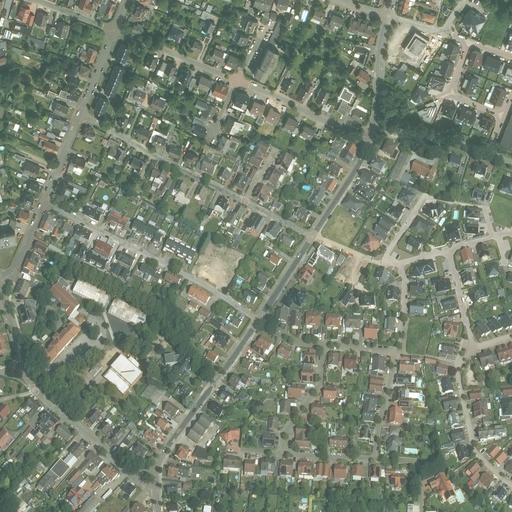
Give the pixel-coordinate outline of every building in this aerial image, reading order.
[(80,0),(80,1),(81,2),(79,6),(86,9),(85,10),(90,11),(93,4),(88,3),(89,0),(80,0)] [(109,0),(107,5),(102,3),(100,9),(108,12),(112,14),(114,10),(115,6),(117,3),(116,3),(111,1),(109,0)] [(254,9),(248,8),(249,4),(246,3),(245,8),(248,8),(247,12),(253,13),(254,9)] [(309,9),(304,8),(305,6),(300,4),(299,3),(298,3),(298,4),(297,3),(295,12),(301,14),(300,19),(304,20),(309,9)] [(408,6),(401,3),(399,10),(407,12),(408,6)] [(146,9),(138,5),(134,14),(135,15),(138,16),(138,17),(141,18),(143,15),(145,9),(146,9)] [(30,9),(21,6),(18,17),(27,19),(29,13),(30,9)] [(469,8),(460,23),(477,34),(487,19),(469,8)] [(151,11),(146,9),(145,9),(143,15),(144,15),(143,17),(144,17),(146,18),(150,19),(150,17),(151,17),(152,15),(151,14),(152,13),(151,13),(150,12),(151,11)] [(319,11),(315,9),(312,17),(313,15),(319,18),(319,19),(321,20),(323,17),(325,12),(319,10),(319,11)] [(212,14),(206,10),(204,10),(200,17),(206,20),(206,19),(209,20),(212,14)] [(48,14),(39,12),(36,22),(45,25),(48,14)] [(435,16),(424,12),(422,18),(433,21),(435,16)] [(35,15),(29,13),(27,19),(26,22),(32,24),(35,15)] [(343,18),(332,13),(330,20),(326,28),(327,28),(327,27),(331,29),(331,30),(332,30),(335,23),(340,25),(343,18)] [(258,21),(247,16),(246,17),(248,17),(244,28),(243,27),(253,31),(256,23),(257,24),(258,21)] [(209,20),(206,19),(206,20),(202,28),(211,32),(215,23),(209,20)] [(353,22),(350,22),(348,29),(355,31),(357,24),(358,21),(354,20),(353,22)] [(278,21),(269,42),(275,45),(284,23),(278,21)] [(68,24),(59,22),(58,28),(56,28),(54,32),(64,35),(64,36),(68,24)] [(360,24),(357,24),(355,31),(362,33),(365,26),(365,23),(361,22),(360,24)] [(28,28),(20,26),(20,25),(16,23),(15,24),(13,24),(11,31),(26,35),(28,28)] [(138,23),(137,25),(134,24),(132,30),(140,33),(143,25),(138,23)] [(368,26),(365,26),(362,33),(370,36),(371,30),(373,25),(368,24),(368,26)] [(179,30),(172,27),(167,38),(168,38),(168,39),(171,40),(177,42),(180,35),(182,36),(185,29),(180,27),(179,30)] [(248,37),(239,33),(237,37),(238,37),(236,41),(245,45),(248,37)] [(416,33),(411,41),(411,40),(409,42),(410,43),(409,44),(406,49),(411,52),(418,56),(428,40),(416,33)] [(42,48),(44,41),(29,36),(27,43),(35,46),(42,48)] [(0,42),(0,49),(9,47),(7,40),(0,42)] [(198,41),(194,40),(192,44),(194,45),(192,48),(200,51),(203,45),(197,43),(198,41)] [(403,40),(392,57),(393,58),(390,63),(394,65),(400,69),(401,67),(406,59),(410,53),(411,52),(406,49),(409,44),(403,40)] [(460,47),(449,43),(445,55),(456,58),(460,47)] [(130,48),(122,44),(116,57),(125,61),(130,48)] [(23,50),(12,46),(11,51),(21,54),(23,50)] [(268,46),(260,65),(258,64),(254,73),(265,78),(269,69),(270,70),(279,51),(268,46)] [(363,49),(356,47),(355,52),(361,53),(359,59),(362,60),(362,61),(367,62),(369,57),(368,56),(370,51),(363,49)] [(97,51),(89,48),(88,52),(83,50),(82,54),(80,57),(93,62),(93,61),(97,52),(97,51)] [(224,52),(215,48),(211,56),(220,60),(222,57),(224,52)] [(472,51),(468,61),(477,64),(480,55),(481,52),(474,49),(472,51)] [(417,58),(410,53),(406,59),(414,63),(417,58)] [(239,58),(230,54),(228,58),(226,63),(232,65),(232,66),(235,67),(239,58)] [(487,54),(486,57),(483,65),(497,70),(500,62),(501,59),(487,54)] [(157,58),(149,55),(146,64),(150,66),(155,68),(157,64),(155,63),(157,58)] [(480,55),(477,64),(482,66),(483,65),(486,57),(480,55)] [(354,59),(346,70),(351,73),(359,63),(354,59)] [(455,65),(444,61),(440,73),(451,76),(455,65)] [(504,61),(503,63),(501,70),(504,72),(507,64),(509,65),(509,63),(504,61)] [(176,66),(168,63),(168,64),(165,72),(171,74),(172,75),(176,66)] [(511,65),(509,65),(507,64),(504,72),(503,75),(511,77),(511,65)] [(90,68),(83,65),(81,68),(80,72),(87,75),(90,68)] [(116,65),(105,91),(114,95),(125,68),(116,65)] [(159,69),(157,74),(169,78),(171,74),(165,72),(161,70),(159,69)] [(192,73),(183,69),(182,69),(183,69),(179,78),(179,79),(184,81),(183,82),(188,84),(189,83),(191,77),(190,76),(191,73),(192,73)] [(369,75),(360,69),(355,76),(362,81),(364,82),(369,75)] [(403,72),(398,69),(397,71),(393,77),(396,79),(397,81),(398,82),(400,81),(401,80),(403,82),(407,75),(403,72)] [(479,78),(467,73),(461,89),(472,93),(479,78)] [(430,74),(427,84),(442,89),(445,80),(430,74)] [(204,76),(201,75),(200,77),(197,84),(198,85),(207,89),(207,90),(209,85),(212,80),(211,79),(211,80),(204,76)] [(77,78),(71,76),(70,76),(68,82),(77,86),(80,79),(77,78)] [(293,83),(286,80),(282,88),(289,92),(293,83)] [(364,82),(362,81),(359,85),(365,89),(368,85),(364,82)] [(220,83),(217,82),(213,91),(212,93),(218,95),(223,84),(220,83)] [(149,84),(147,83),(145,87),(146,92),(150,93),(153,84),(150,83),(149,84)] [(150,93),(149,96),(152,97),(157,84),(154,83),(153,84),(150,93)] [(305,88),(301,87),(297,96),(304,99),(305,97),(307,97),(313,85),(307,83),(305,88)] [(223,84),(218,95),(223,97),(226,92),(228,87),(226,86),(226,85),(223,84)] [(138,98),(134,97),(137,89),(137,88),(132,86),(127,98),(132,100),(133,99),(137,101),(138,98)] [(348,88),(344,86),(339,96),(343,98),(340,103),(346,106),(348,100),(349,100),(353,92),(347,89),(348,88)] [(418,86),(411,97),(418,102),(421,98),(424,100),(429,93),(424,91),(418,86)] [(321,87),(315,98),(325,103),(329,95),(327,95),(329,91),(321,87)] [(496,87),(494,94),(504,97),(506,91),(501,89),(496,87)] [(69,93),(61,89),(59,94),(67,98),(69,93)] [(146,93),(137,89),(134,97),(138,98),(143,100),(146,93)] [(72,93),(69,91),(67,98),(66,99),(75,102),(78,95),(75,94),(72,93)] [(239,92),(234,103),(239,105),(244,94),(239,92)] [(249,96),(244,94),(239,105),(245,107),(249,96)] [(494,94),(492,100),(495,101),(501,104),(504,97),(494,94)] [(165,101),(154,96),(150,105),(161,110),(165,101)] [(109,100),(100,97),(95,110),(103,114),(109,100)] [(207,104),(198,100),(195,105),(204,110),(202,114),(204,115),(210,118),(211,119),(216,108),(207,104)] [(68,106),(56,101),(53,110),(65,114),(68,106)] [(262,104),(254,101),(250,109),(261,114),(265,104),(263,102),(262,104)] [(457,106),(447,101),(445,107),(443,112),(445,113),(453,116),(457,106)] [(346,106),(340,103),(341,104),(338,110),(345,113),(348,107),(346,106)] [(273,108),(270,106),(265,116),(276,122),(275,123),(275,124),(280,114),(272,110),(273,108)] [(426,107),(418,110),(422,122),(431,123),(437,109),(436,106),(433,107),(432,106),(428,107),(426,107)] [(458,117),(465,120),(470,109),(463,106),(458,117)] [(366,113),(355,107),(352,114),(355,116),(354,118),(356,118),(361,121),(366,113)] [(465,120),(472,123),(477,112),(470,109),(465,120)] [(130,115),(122,112),(121,114),(121,115),(118,122),(125,126),(125,125),(129,118),(128,118),(130,115)] [(511,112),(499,144),(511,149),(511,112)] [(200,118),(195,116),(193,122),(197,124),(204,127),(206,121),(200,118)] [(292,118),(288,116),(284,125),(293,129),(295,126),(297,121),(291,118),(292,118)] [(244,124),(229,117),(227,123),(228,124),(226,129),(233,132),(234,132),(233,132),(236,127),(241,129),(242,127),(244,124)] [(482,120),(480,124),(483,126),(489,128),(492,121),(483,117),(482,120)] [(59,119),(58,119),(55,118),(53,124),(56,125),(66,129),(69,123),(59,119)] [(477,118),(473,126),(482,130),(483,126),(480,124),(482,120),(477,118)] [(19,125),(10,121),(8,127),(17,131),(19,125)] [(251,124),(245,121),(244,124),(242,127),(248,129),(251,124)] [(204,127),(197,124),(193,131),(194,132),(193,134),(196,135),(197,133),(202,136),(206,128),(204,127)] [(66,129),(56,125),(53,132),(63,136),(66,129)] [(315,130),(305,125),(301,132),(311,137),(315,130)] [(93,130),(85,126),(82,134),(90,138),(90,137),(92,133),(93,130)] [(149,130),(140,126),(136,135),(146,139),(149,130)] [(313,135),(319,138),(322,131),(319,130),(317,134),(314,133),(313,135)] [(158,135),(157,137),(155,137),(152,142),(156,144),(157,144),(162,146),(162,147),(165,140),(166,138),(158,135)] [(223,135),(218,146),(226,149),(227,145),(235,149),(238,142),(230,138),(223,135)] [(346,143),(336,137),(331,145),(335,148),(336,149),(337,147),(342,150),(346,143)] [(120,144),(109,138),(107,144),(112,147),(117,149),(118,147),(120,144)] [(56,145),(46,140),(43,147),(54,151),(56,145)] [(270,148),(260,143),(257,150),(263,153),(266,155),(270,148)] [(397,147),(388,143),(383,152),(385,153),(385,154),(389,156),(391,156),(392,156),(395,150),(397,147)] [(175,146),(172,145),(168,152),(168,153),(169,152),(173,154),(178,157),(181,148),(175,146)] [(358,151),(350,145),(346,152),(354,158),(358,151)] [(117,149),(112,147),(109,153),(118,157),(117,159),(120,160),(121,159),(126,151),(118,147),(117,149)] [(342,150),(337,147),(336,149),(335,148),(332,153),(341,159),(350,164),(354,158),(346,152),(342,150)] [(399,152),(395,150),(392,156),(391,158),(395,160),(399,152)] [(403,151),(390,178),(399,183),(412,156),(403,151)] [(198,156),(189,152),(186,158),(187,158),(185,161),(193,165),(198,156)] [(203,153),(199,161),(205,164),(207,160),(208,161),(209,158),(205,156),(206,154),(203,153)] [(327,157),(319,153),(317,155),(329,161),(330,159),(327,157)] [(287,157),(283,155),(281,159),(280,158),(279,160),(290,166),(293,160),(287,157)] [(463,158),(452,155),(450,164),(453,165),(453,166),(456,167),(457,166),(460,167),(463,158)] [(81,159),(73,156),(67,170),(72,172),(74,166),(77,167),(78,165),(81,159)] [(260,160),(254,156),(254,157),(250,163),(260,168),(263,161),(260,160)] [(147,163),(139,159),(139,160),(134,157),(132,161),(130,164),(135,167),(135,168),(134,171),(140,175),(142,171),(143,171),(147,163)] [(92,159),(90,158),(87,163),(95,166),(97,161),(95,160),(92,159)] [(385,165),(376,159),(371,167),(374,168),(380,173),(381,172),(385,165)] [(208,161),(207,160),(205,164),(202,170),(213,175),(217,165),(208,161)] [(290,166),(279,160),(278,162),(279,163),(277,166),(281,169),(287,172),(287,171),(290,166)] [(33,164),(27,161),(23,170),(30,173),(33,164)] [(437,171),(416,161),(411,171),(432,181),(437,171)] [(40,166),(33,164),(30,173),(36,175),(40,166)] [(343,170),(335,164),(332,167),(333,168),(331,171),(330,171),(338,177),(343,170)] [(480,164),(480,165),(477,164),(474,172),(477,173),(477,174),(481,176),(481,175),(484,176),(485,176),(486,172),(488,168),(484,167),(485,166),(480,164)] [(155,170),(151,177),(156,180),(155,180),(156,180),(154,183),(159,186),(161,183),(164,184),(166,179),(165,178),(166,175),(159,172),(155,170)] [(253,170),(249,178),(253,180),(257,172),(253,170)] [(275,172),(271,170),(269,174),(268,174),(267,176),(278,181),(281,176),(281,175),(275,172)] [(232,175),(223,171),(219,179),(226,182),(228,179),(229,180),(232,175)] [(371,174),(366,171),(361,178),(370,184),(374,177),(371,174)] [(492,174),(486,172),(485,176),(484,176),(483,180),(489,182),(492,174)] [(243,179),(239,178),(240,176),(239,176),(234,187),(243,191),(248,181),(244,178),(243,179)] [(278,181),(267,176),(266,178),(267,178),(265,182),(269,184),(275,187),(278,181)] [(419,181),(412,178),(409,183),(417,186),(419,181)] [(510,181),(506,179),(503,189),(507,190),(506,192),(511,195),(511,194),(511,181),(511,178),(510,181)] [(166,179),(164,184),(160,191),(164,193),(166,189),(169,190),(173,182),(166,179)] [(337,184),(331,180),(325,189),(326,190),(331,193),(337,184)] [(40,184),(31,181),(29,181),(26,187),(29,188),(28,188),(36,192),(37,191),(37,192),(38,191),(38,190),(38,189),(40,184)] [(68,184),(60,181),(56,191),(58,192),(63,194),(66,188),(67,184),(68,184)] [(187,185),(180,182),(176,191),(184,194),(184,195),(187,189),(185,189),(187,185)] [(365,188),(361,185),(360,187),(356,193),(370,202),(375,195),(374,194),(365,188)] [(264,188),(260,186),(258,190),(257,190),(256,192),(267,197),(270,192),(270,191),(264,188)] [(325,190),(318,186),(316,190),(318,192),(323,195),(323,194),(324,194),(326,190),(325,189),(325,190)] [(66,188),(63,194),(58,192),(55,200),(64,203),(65,200),(66,200),(66,199),(70,190),(66,188)] [(207,191),(200,188),(196,196),(204,200),(207,195),(205,194),(207,191)] [(485,194),(476,190),(473,199),(485,203),(485,201),(488,195),(485,194)] [(184,194),(176,191),(175,192),(178,194),(174,201),(184,206),(187,200),(182,197),(184,194)] [(494,194),(486,191),(485,194),(488,195),(485,201),(491,203),(494,194)] [(267,197),(256,192),(255,194),(256,194),(254,198),(264,203),(267,197)] [(317,192),(315,195),(313,194),(311,197),(313,199),(310,202),(313,204),(313,205),(314,205),(317,207),(321,201),(322,202),(325,197),(324,196),(318,192),(317,192)] [(407,193),(406,192),(401,200),(409,206),(415,198),(414,198),(407,193)] [(34,198),(26,195),(23,202),(31,205),(34,198)] [(361,204),(349,196),(343,205),(352,210),(356,213),(357,213),(359,209),(358,209),(361,204)] [(221,199),(217,207),(224,210),(226,205),(228,202),(221,199)] [(436,207),(430,208),(429,207),(425,214),(433,219),(434,218),(438,218),(444,210),(444,209),(437,205),(436,207)] [(239,207),(234,216),(232,214),(228,221),(227,224),(237,229),(241,223),(240,223),(241,220),(242,220),(242,219),(244,220),(246,216),(244,215),(246,211),(239,207)] [(102,215),(88,208),(85,215),(98,222),(102,215)] [(397,208),(396,210),(394,209),(393,211),(391,210),(389,210),(388,212),(388,214),(399,221),(403,215),(402,214),(403,212),(397,208)] [(24,210),(21,209),(20,212),(19,215),(18,217),(27,221),(30,213),(29,212),(24,210)] [(311,215),(302,209),(296,218),(298,219),(299,219),(306,223),(311,215)] [(480,212),(468,211),(468,219),(475,220),(479,220),(480,212)] [(115,227),(118,228),(122,219),(111,214),(109,219),(107,223),(111,225),(115,227)] [(165,220),(172,223),(174,218),(167,215),(165,220)] [(53,219),(45,216),(42,223),(50,226),(52,222),(53,219)] [(265,222),(255,216),(251,223),(248,229),(252,231),(252,232),(253,232),(258,235),(265,222)] [(11,218),(8,227),(14,228),(17,220),(11,218)] [(419,218),(412,230),(417,233),(422,226),(431,231),(433,227),(427,223),(419,218)] [(128,222),(122,219),(118,228),(123,231),(124,230),(127,224),(128,222)] [(388,222),(384,219),(382,221),(381,222),(379,225),(390,232),(392,230),(391,229),(392,228),(391,227),(392,226),(393,225),(388,222)] [(397,224),(390,219),(388,222),(393,225),(392,226),(395,228),(397,224)] [(247,220),(244,225),(241,231),(246,233),(248,229),(251,223),(247,220)] [(68,225),(63,224),(62,226),(52,222),(50,226),(69,234),(71,231),(66,230),(68,225)] [(135,222),(131,229),(143,235),(143,234),(146,227),(135,222)] [(50,226),(42,223),(40,230),(47,233),(48,231),(50,226)] [(281,229),(272,224),(271,227),(270,228),(267,233),(275,238),(281,229)] [(390,232),(379,225),(377,228),(376,229),(377,229),(375,232),(380,235),(384,238),(385,236),(386,235),(387,235),(388,234),(389,235),(390,232)] [(456,225),(447,228),(448,233),(445,234),(447,243),(460,240),(457,230),(456,225)] [(69,234),(50,226),(48,231),(53,233),(51,236),(62,241),(63,239),(67,241),(70,234),(69,234)] [(147,226),(146,227),(143,234),(154,240),(157,235),(158,232),(147,226)] [(470,226),(468,226),(468,234),(478,235),(479,227),(473,226),(470,226)] [(78,227),(75,234),(73,238),(76,240),(78,241),(79,241),(81,237),(82,233),(83,234),(85,231),(78,227)] [(6,232),(3,233),(0,234),(0,244),(17,240),(14,231),(6,233),(6,232)] [(92,234),(85,231),(83,234),(82,233),(81,237),(88,241),(92,234)] [(162,238),(157,235),(154,240),(153,242),(159,245),(162,238)] [(295,241),(287,236),(285,235),(282,239),(284,240),(283,242),(290,248),(295,241)] [(238,236),(233,245),(237,247),(243,238),(238,236)] [(378,237),(376,236),(374,238),(372,237),(371,239),(380,245),(383,240),(378,237)] [(371,239),(369,238),(366,242),(367,242),(364,248),(372,253),(374,251),(375,252),(380,245),(371,239)] [(418,242),(413,239),(409,245),(417,251),(418,251),(422,245),(418,242)] [(428,244),(421,239),(418,242),(422,245),(426,248),(428,244)] [(164,248),(192,262),(196,254),(168,240),(164,248)] [(113,249),(99,242),(95,249),(96,249),(94,252),(94,254),(99,256),(100,255),(102,252),(109,256),(113,249)] [(48,248),(38,243),(35,250),(45,255),(48,248)] [(86,250),(79,246),(75,256),(81,259),(86,250)] [(486,247),(478,249),(480,255),(481,260),(489,257),(486,247)] [(317,256),(314,254),(311,259),(316,262),(319,257),(319,256),(331,264),(334,259),(334,258),(335,256),(322,248),(321,248),(320,248),(318,252),(319,252),(317,255),(317,256)] [(470,251),(461,253),(464,264),(473,262),(473,261),(471,255),(470,251)] [(36,257),(30,254),(22,273),(28,276),(33,264),(36,257)] [(84,262),(106,271),(110,262),(93,255),(92,256),(87,254),(84,262)] [(135,261),(121,254),(118,261),(131,267),(135,261)] [(341,255),(336,263),(341,266),(346,258),(341,255)] [(283,261),(275,256),(271,262),(279,267),(283,261)] [(316,262),(311,259),(308,264),(313,267),(316,262)] [(426,263),(414,267),(411,270),(413,277),(419,277),(419,276),(419,275),(420,274),(421,274),(422,274),(423,274),(428,273),(429,273),(427,264),(426,263)] [(435,272),(432,263),(427,264),(429,273),(435,272)] [(158,271),(144,264),(141,271),(154,278),(158,271)] [(110,274),(117,278),(122,269),(114,265),(112,269),(110,274)] [(315,270),(308,265),(304,270),(312,275),(315,270)] [(496,266),(492,267),(491,266),(487,267),(490,277),(494,276),(495,276),(497,276),(497,275),(499,275),(497,269),(496,266)] [(213,273),(205,268),(201,275),(210,280),(213,273)] [(503,268),(498,269),(497,269),(499,275),(500,278),(506,276),(503,268)] [(129,273),(122,269),(117,278),(125,282),(128,277),(129,273)] [(304,270),(298,280),(307,285),(313,276),(312,275),(304,270)] [(383,271),(379,270),(377,279),(381,280),(380,281),(384,282),(384,281),(387,282),(388,282),(390,276),(390,274),(386,272),(386,271),(384,271),(383,271)] [(180,280),(168,273),(165,279),(177,286),(180,280)] [(221,278),(213,273),(210,280),(217,284),(221,278)] [(465,275),(462,275),(462,276),(464,285),(464,286),(473,284),(471,274),(471,273),(465,275)] [(271,279),(263,274),(259,281),(263,283),(267,286),(271,279)] [(393,277),(390,276),(388,282),(387,282),(387,283),(389,286),(397,281),(393,277)] [(440,278),(432,280),(434,286),(437,286),(437,284),(441,283),(440,278)] [(70,288),(61,280),(58,284),(59,284),(57,287),(56,286),(49,294),(52,297),(51,299),(53,301),(55,300),(63,307),(61,310),(70,318),(75,313),(79,308),(62,291),(64,289),(66,291),(70,288)] [(224,280),(221,285),(227,289),(229,284),(224,280)] [(397,281),(389,286),(390,290),(398,290),(399,289),(397,282),(397,281)] [(441,283),(437,284),(437,286),(437,288),(439,288),(440,292),(446,290),(447,291),(450,291),(450,289),(451,289),(451,287),(452,286),(452,285),(451,283),(450,283),(449,281),(441,283)] [(27,285),(20,282),(15,293),(25,297),(29,287),(29,286),(27,285)] [(417,285),(412,285),(411,294),(422,295),(423,287),(423,286),(417,285)] [(201,292),(193,287),(189,295),(197,299),(201,292)] [(485,288),(477,289),(475,290),(473,292),(477,296),(473,300),(475,303),(480,298),(487,297),(487,294),(487,293),(487,292),(487,291),(486,290),(485,288)] [(305,293),(303,292),(302,293),(301,293),(294,289),(289,298),(288,299),(293,302),(300,307),(303,303),(302,303),(306,297),(305,296),(306,295),(306,294),(305,293)] [(398,290),(390,290),(390,293),(389,293),(388,297),(389,297),(389,301),(398,302),(398,298),(399,298),(399,294),(399,290),(398,290)] [(258,297),(248,291),(244,297),(248,300),(247,301),(250,303),(251,302),(254,304),(258,297)] [(346,291),(339,302),(346,307),(349,303),(352,298),(351,298),(350,297),(351,295),(346,291)] [(210,297),(201,292),(197,299),(206,305),(210,297)] [(473,292),(469,296),(473,300),(477,296),(473,292)] [(362,296),(362,300),(362,306),(369,306),(371,304),(374,304),(374,295),(362,296)] [(446,296),(437,298),(438,304),(443,303),(443,301),(447,301),(446,296)] [(289,298),(286,297),(282,303),(289,308),(293,302),(288,299),(289,298)] [(447,301),(443,301),(443,303),(445,311),(456,308),(454,299),(447,301)] [(35,301),(26,300),(25,309),(30,308),(29,306),(31,307),(32,304),(35,304),(35,301)] [(196,309),(198,305),(191,301),(188,306),(196,309)] [(418,305),(411,304),(411,314),(423,315),(424,306),(424,305),(418,305)] [(207,319),(211,313),(202,307),(198,313),(207,319)] [(25,309),(19,311),(23,323),(34,320),(30,308),(25,309)] [(287,312),(277,311),(277,321),(281,321),(281,323),(282,324),(285,324),(286,323),(287,316),(287,312)] [(75,320),(79,316),(75,313),(70,318),(68,321),(70,323),(77,329),(80,325),(75,320)] [(295,314),(293,314),(292,317),(292,327),(300,328),(301,315),(295,314)] [(79,316),(75,320),(80,325),(81,325),(85,321),(84,320),(85,320),(84,319),(85,319),(80,315),(79,315),(79,316)] [(448,317),(440,320),(442,326),(446,324),(446,323),(450,324),(450,323),(448,317)] [(511,324),(508,319),(507,317),(502,320),(503,322),(501,323),(504,328),(506,330),(509,328),(510,329),(511,327),(511,324)] [(243,323),(235,318),(231,324),(239,329),(243,323)] [(395,321),(386,320),(385,332),(394,332),(395,321)] [(494,320),(490,324),(491,325),(489,327),(492,331),(494,334),(497,331),(498,333),(501,330),(496,322),(494,320)] [(66,331),(59,339),(57,337),(53,341),(55,343),(47,352),(45,350),(41,355),(51,364),(80,332),(77,329),(70,323),(70,324),(68,326),(66,325),(63,328),(66,331)] [(450,324),(446,323),(446,324),(445,332),(449,333),(448,337),(453,338),(454,334),(456,334),(458,325),(450,324)] [(482,324),(478,327),(479,329),(476,330),(482,337),(485,335),(486,336),(489,334),(489,333),(484,326),(482,324)] [(88,328),(97,339),(102,335),(93,325),(88,328)] [(223,334),(220,333),(216,339),(215,338),(213,342),(223,349),(226,346),(231,340),(223,334)] [(273,344),(262,337),(258,344),(267,350),(268,351),(273,344)] [(205,339),(201,344),(207,348),(210,343),(209,342),(205,339)] [(258,344),(257,343),(253,349),(263,356),(267,350),(258,344)] [(454,347),(444,345),(443,353),(453,355),(454,347)] [(292,352),(282,347),(278,354),(288,359),(292,352)] [(508,348),(506,349),(506,348),(500,350),(497,351),(498,356),(500,361),(500,363),(503,363),(510,361),(511,359),(511,358),(509,347),(508,347),(508,348)] [(83,357),(86,362),(98,354),(95,349),(83,357)] [(219,358),(211,352),(207,358),(215,364),(219,358)] [(491,353),(487,354),(485,354),(489,367),(491,366),(495,365),(494,363),(492,357),(491,353)] [(310,354),(305,354),(304,363),(312,364),(314,364),(315,355),(310,354)] [(485,354),(483,355),(479,356),(481,362),(482,368),(483,368),(486,367),(486,368),(489,367),(485,354)] [(339,356),(330,355),(329,360),(328,363),(329,364),(329,365),(332,365),(332,366),(338,367),(338,363),(339,356)] [(121,356),(110,369),(111,369),(105,375),(112,381),(110,383),(117,390),(117,389),(124,395),(123,396),(124,396),(131,388),(143,376),(137,370),(141,366),(131,357),(127,361),(121,356)] [(173,356),(164,357),(166,366),(175,365),(175,364),(178,364),(181,360),(180,360),(180,356),(174,357),(173,356)] [(178,364),(179,365),(174,373),(182,379),(187,372),(189,373),(192,368),(191,367),(193,364),(184,358),(183,357),(181,360),(178,364)] [(357,358),(351,358),(351,357),(347,357),(346,357),(345,367),(352,368),(351,369),(355,369),(356,369),(357,365),(357,358)] [(247,360),(242,366),(243,366),(247,369),(246,369),(249,371),(254,365),(253,365),(252,364),(252,363),(252,362),(251,362),(250,362),(247,360)] [(61,375),(81,366),(79,361),(59,369),(61,375)] [(97,363),(89,372),(94,377),(102,368),(97,363)] [(411,364),(401,363),(400,372),(414,374),(415,364),(411,364)] [(444,367),(437,365),(437,367),(434,366),(434,368),(433,368),(434,368),(432,369),(435,373),(437,373),(438,375),(446,376),(447,375),(448,369),(447,368),(444,368),(444,367)] [(311,372),(304,371),(303,375),(302,376),(302,381),(313,382),(314,372),(311,372)] [(242,380),(235,375),(229,383),(236,388),(238,385),(244,389),(247,384),(242,380)] [(449,382),(442,383),(445,394),(454,392),(451,381),(449,382)] [(166,392),(152,382),(141,396),(155,407),(166,392)] [(192,393),(182,384),(176,392),(180,395),(180,394),(187,399),(192,393)] [(236,396),(225,387),(222,392),(223,393),(222,395),(221,394),(218,397),(225,402),(229,397),(232,399),(234,397),(235,397),(235,396),(236,396)] [(335,390),(325,390),(325,398),(325,399),(330,399),(336,399),(336,396),(335,394),(335,390)] [(404,391),(395,390),(395,395),(396,395),(396,398),(395,398),(395,402),(400,403),(400,408),(404,408),(409,408),(409,403),(404,403),(404,400),(405,400),(405,395),(404,395),(404,391)] [(248,397),(242,392),(238,396),(245,401),(248,397)] [(373,397),(367,396),(366,403),(377,406),(379,398),(373,397)] [(32,399),(26,406),(23,410),(25,412),(26,411),(29,414),(28,415),(27,415),(22,420),(27,424),(36,414),(41,408),(32,399)] [(449,400),(443,401),(443,402),(445,408),(447,408),(448,410),(457,408),(455,399),(449,400)] [(511,401),(509,401),(503,402),(503,410),(511,409),(511,401)] [(85,408),(79,403),(76,406),(82,411),(85,408)] [(222,408),(215,403),(209,410),(219,417),(225,410),(222,408)] [(287,403),(282,403),(281,414),(289,414),(290,404),(290,403),(287,403)] [(377,406),(366,403),(364,410),(366,411),(364,420),(364,421),(367,422),(368,421),(374,422),(376,412),(374,412),(375,405),(377,406)] [(179,411),(170,404),(164,410),(174,417),(179,411)] [(94,411),(86,419),(93,425),(100,416),(98,414),(101,410),(98,406),(94,411)] [(324,407),(313,406),(312,415),(318,416),(323,416),(324,407)] [(5,408),(3,410),(2,409),(1,409),(0,410),(0,416),(3,420),(10,412),(5,408)] [(511,409),(503,410),(504,417),(510,417),(511,416),(511,409)] [(163,415),(157,411),(155,414),(161,418),(160,418),(162,419),(161,418),(164,414),(164,413),(163,415)] [(38,429),(36,431),(33,429),(29,434),(30,435),(34,439),(39,433),(52,418),(46,413),(41,419),(43,420),(40,423),(41,424),(39,427),(38,429)] [(458,414),(449,416),(450,420),(448,420),(449,424),(451,424),(451,427),(454,426),(457,426),(460,425),(459,421),(458,421),(457,419),(459,419),(459,418),(458,414)] [(204,416),(189,437),(198,444),(213,423),(210,420),(204,416)] [(401,418),(390,417),(390,424),(401,425),(401,418)] [(52,418),(39,433),(44,436),(45,435),(47,436),(51,432),(49,431),(51,428),(53,429),(58,423),(52,418)] [(229,421),(214,420),(211,418),(210,420),(213,423),(222,430),(229,421)] [(169,424),(162,419),(157,425),(164,431),(169,424)] [(278,419),(270,419),(269,430),(275,430),(277,431),(278,419)] [(105,424),(99,430),(105,436),(111,429),(109,427),(111,425),(107,421),(105,424)] [(136,427),(131,423),(127,427),(132,431),(133,431),(136,427)] [(67,431),(62,426),(56,432),(62,437),(67,431)] [(31,427),(23,436),(26,439),(27,437),(30,435),(29,434),(33,429),(31,427)] [(113,435),(109,440),(108,440),(115,446),(115,445),(125,434),(119,428),(119,429),(113,435)] [(311,429),(297,428),(296,447),(310,448),(311,429)] [(368,429),(363,429),(362,439),(370,440),(372,430),(368,429)] [(229,430),(222,436),(227,443),(231,440),(231,439),(238,440),(239,431),(229,430)] [(494,430),(479,431),(480,437),(480,436),(481,442),(487,441),(487,439),(495,438),(494,430)] [(73,436),(67,431),(62,437),(68,442),(73,436)] [(462,431),(452,433),(452,434),(452,436),(452,437),(453,438),(454,442),(454,443),(460,441),(464,440),(462,431)] [(4,433),(0,436),(0,448),(1,449),(6,444),(11,439),(10,439),(4,433)] [(144,436),(141,434),(139,436),(137,438),(147,445),(149,443),(143,438),(144,437),(143,437),(144,436)] [(158,438),(152,434),(150,437),(147,434),(145,437),(148,439),(150,441),(154,444),(158,438)] [(269,436),(264,436),(263,447),(274,447),(275,436),(269,436)] [(395,437),(392,440),(392,441),(389,443),(388,452),(393,453),(397,454),(398,446),(401,444),(395,437)] [(11,439),(6,444),(9,446),(14,440),(11,438),(10,439),(11,439)] [(44,443),(43,444),(46,446),(47,447),(51,443),(47,439),(44,443)] [(347,440),(338,439),(337,448),(347,449),(347,445),(348,440),(347,440)] [(147,452),(139,445),(133,453),(142,459),(144,458),(145,457),(144,456),(147,452)] [(183,446),(175,457),(180,461),(183,457),(186,460),(192,452),(183,446)] [(79,449),(76,447),(71,454),(74,457),(78,460),(85,452),(81,448),(79,449)] [(206,450),(197,447),(192,457),(196,459),(207,461),(210,451),(207,450),(206,450)] [(490,452),(488,454),(494,460),(500,453),(494,447),(490,452)] [(458,450),(457,451),(461,462),(469,459),(468,455),(469,455),(467,451),(466,451),(465,448),(458,450)] [(92,452),(87,459),(88,460),(90,462),(92,463),(97,457),(92,452)] [(24,456),(21,453),(16,459),(19,462),(24,456)] [(506,458),(500,453),(494,460),(500,465),(502,463),(507,458),(506,458)] [(71,454),(66,460),(69,463),(71,461),(74,457),(71,454)] [(103,463),(97,457),(92,463),(94,465),(91,468),(89,466),(87,470),(91,473),(96,467),(98,469),(103,463)] [(230,458),(224,458),(224,467),(238,468),(239,459),(234,459),(234,458),(230,458)] [(61,460),(51,472),(54,474),(58,478),(60,480),(70,469),(63,463),(61,460)] [(69,463),(66,460),(63,463),(70,469),(72,466),(69,463)] [(88,460),(80,470),(78,471),(82,474),(81,474),(82,475),(89,466),(91,464),(90,463),(90,462),(88,460)] [(255,463),(245,462),(245,472),(254,473),(255,466),(255,463)] [(480,469),(473,463),(470,467),(470,468),(468,470),(473,475),(469,479),(474,483),(475,483),(479,478),(480,477),(477,474),(477,473),(478,471),(479,471),(480,469)] [(44,469),(38,465),(35,468),(41,473),(44,469)] [(108,466),(102,473),(107,477),(113,471),(108,466)] [(178,468),(167,466),(167,469),(168,469),(167,473),(176,476),(177,475),(178,468)] [(189,469),(179,467),(178,468),(177,475),(187,477),(189,469)] [(363,468),(353,467),(353,477),(362,478),(363,469),(363,468)] [(381,469),(371,468),(371,478),(380,479),(381,470),(381,469)] [(77,470),(71,477),(67,482),(72,486),(76,481),(81,474),(82,474),(78,471),(77,470)] [(113,471),(107,477),(111,480),(112,482),(118,475),(113,471)] [(99,481),(101,479),(104,481),(107,477),(102,473),(97,478),(99,481)] [(58,478),(54,474),(50,479),(54,483),(58,478)] [(449,481),(448,481),(445,474),(436,478),(437,479),(435,480),(438,486),(440,485),(442,491),(441,492),(440,492),(440,493),(439,494),(440,494),(440,495),(440,496),(441,496),(442,496),(444,495),(447,501),(456,497),(450,485),(451,485),(451,484),(452,484),(452,483),(451,483),(451,482),(451,481),(450,481),(449,481)] [(495,481),(487,474),(481,480),(481,481),(489,488),(495,481)] [(37,480),(31,475),(28,479),(33,483),(37,480)] [(395,476),(393,475),(393,476),(392,485),(397,485),(396,489),(400,489),(401,485),(404,486),(405,476),(395,476)] [(50,479),(47,476),(39,485),(48,494),(56,485),(54,483),(50,479)] [(84,481),(80,477),(72,486),(76,490),(84,481)] [(435,480),(429,483),(432,489),(438,486),(435,480)] [(98,483),(96,483),(92,488),(95,491),(98,487),(100,485),(98,483)] [(497,484),(492,489),(494,492),(495,491),(497,492),(500,488),(499,486),(500,486),(497,484)] [(136,491),(129,485),(123,492),(130,498),(136,491)] [(176,486),(167,487),(168,495),(177,494),(177,490),(176,486)] [(497,492),(493,497),(500,502),(503,499),(504,500),(506,497),(505,496),(508,493),(505,491),(504,492),(502,490),(503,489),(501,487),(500,488),(497,492)] [(77,488),(76,490),(75,489),(68,497),(71,500),(69,502),(75,507),(77,505),(78,505),(82,501),(84,502),(89,496),(85,492),(83,494),(77,488)] [(119,488),(114,493),(117,496),(122,491),(119,488)] [(109,489),(99,497),(101,499),(111,491),(109,489)] [(29,496),(25,493),(20,499),(28,505),(32,500),(34,498),(35,497),(31,494),(29,496)] [(92,498),(78,511),(91,511),(99,505),(92,498)] [(21,511),(28,505),(20,499),(8,511),(21,511)]
